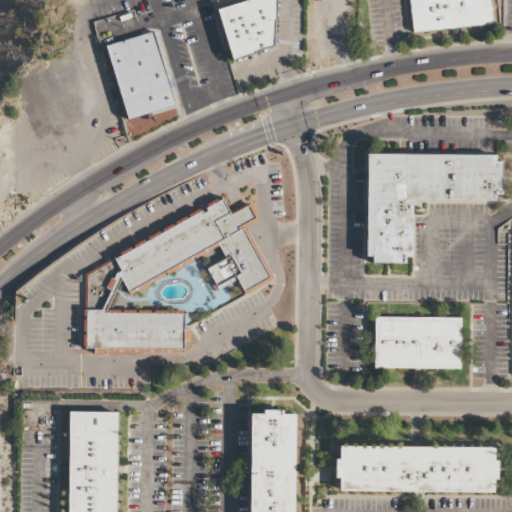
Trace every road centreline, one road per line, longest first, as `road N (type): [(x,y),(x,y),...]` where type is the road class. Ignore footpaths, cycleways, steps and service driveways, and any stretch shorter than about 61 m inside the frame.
road 1 (secondary): [(0,289),(132,197),(229,149),(384,104),(511,88)]
road 2 (secondary): [(511,52),(386,70),(260,104),(154,149),(0,247)]
road 3 (residential): [(286,96),(311,202),(313,386),(338,402),(511,403)]
